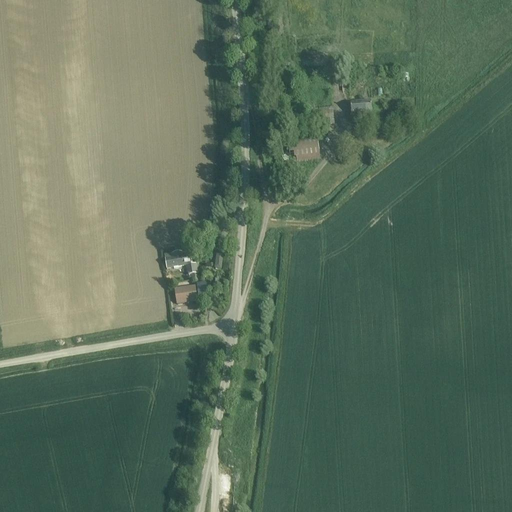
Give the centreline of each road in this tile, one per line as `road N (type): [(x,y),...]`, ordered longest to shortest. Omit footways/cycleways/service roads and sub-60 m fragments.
road 1 (tertiary): [(232,326),(245,149),(235,0)]
road 2 (unclassified): [(0,365),(232,326)]
road 3 (tertiary): [(199,511),(232,326)]
